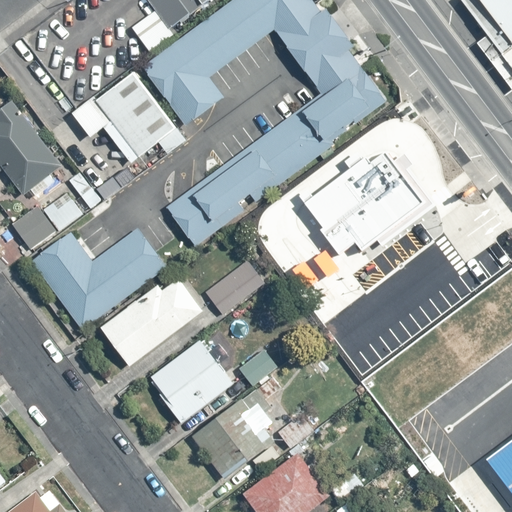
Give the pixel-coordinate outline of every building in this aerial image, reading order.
[(146,0),(155,12),(132,29),(150,53),(174,35),(170,30),(211,0),(146,0)] [(208,178),(167,208),(197,248),(239,216),(334,146),(332,142),(389,102),(363,69),(350,52),(355,47),(327,10),(322,13),(316,4),(312,0),(233,0),(142,67),(185,127),(224,98),(209,78),(274,31),(321,94),(239,155),(224,166),(208,178)] [(511,0),(460,0),(480,25),(503,55),(511,47),(511,0)] [(511,47),(503,55),(511,67),(511,47)] [(78,110),(73,115),(92,138),(104,129),(132,164),(177,129),(134,72),(96,101),(93,97),(78,110)] [(62,167),(12,101),(0,110),(0,172),(3,171),(23,196),(30,192),(35,198),(57,181),(54,174),(62,167)] [(433,204),(407,171),(414,166),(404,154),(394,162),(385,151),(370,163),(365,156),(304,204),(323,228),(320,230),(339,254),(354,242),(362,251),(376,240),(381,246),(434,205),(433,204)] [(81,170),(68,178),(92,211),(105,201),(81,170)] [(66,195),(43,211),(59,232),(82,214),(66,195)] [(38,207),(11,226),(32,250),(57,233),(38,207)] [(92,262),(70,232),(30,262),(82,332),(167,269),(154,250),(139,229),(92,262)] [(246,262),(206,292),(223,315),(265,282),(246,262)] [(358,323),(322,273),(305,285),(293,294),(329,344),(358,323)] [(158,285),(99,329),(129,369),(204,313),(179,278),(162,290),(158,285)] [(511,343),(509,346),(503,339),(469,363),(495,397),(501,406),(507,401),(511,406),(511,343)] [(200,342),(151,379),(159,396),(181,425),(235,386),(219,365),(230,357),(219,344),(208,350),(200,342)] [(264,350),(239,370),(250,387),(277,368),(264,350)] [(273,377),(193,437),(225,478),(247,465),(273,442),(265,430),(273,422),(266,415),(271,408),(265,401),(282,388),(273,377)] [(301,416),(278,433),(290,448),(314,431),(301,416)] [(299,453),(242,495),(254,511),(309,511),(329,497),(299,453)] [(511,511),(511,462),(511,463),(511,478),(487,496),(498,511),(511,511)] [(50,511),(47,511),(33,493),(8,511),(62,511),(58,507),(50,511)] [(336,511),(335,511),(378,511),(363,494),(336,511)]
